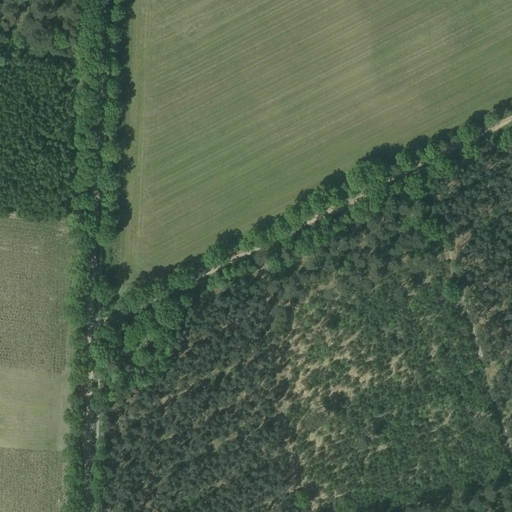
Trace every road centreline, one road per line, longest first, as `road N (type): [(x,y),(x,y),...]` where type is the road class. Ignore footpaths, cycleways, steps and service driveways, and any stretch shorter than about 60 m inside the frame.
road 1 (track): [(85,511),(99,0)]
road 2 (track): [(90,335),(511,113)]
road 3 (track): [(511,442),(420,160)]
